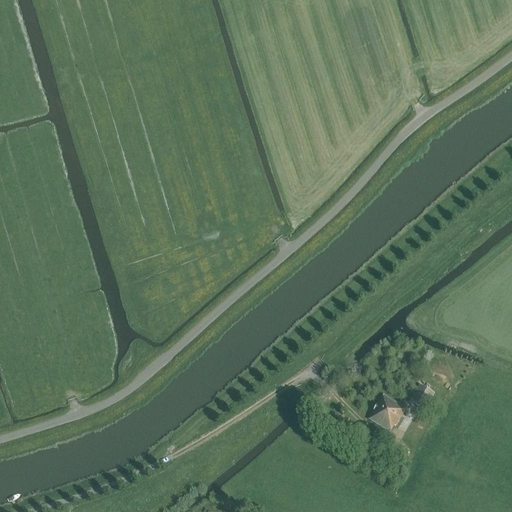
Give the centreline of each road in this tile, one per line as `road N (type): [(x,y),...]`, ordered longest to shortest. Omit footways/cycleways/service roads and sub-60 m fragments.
road 1 (unclassified): [(0,440),(125,395),(341,205),(416,124),(511,55)]
road 2 (unclassified): [(33,511),(152,468)]
